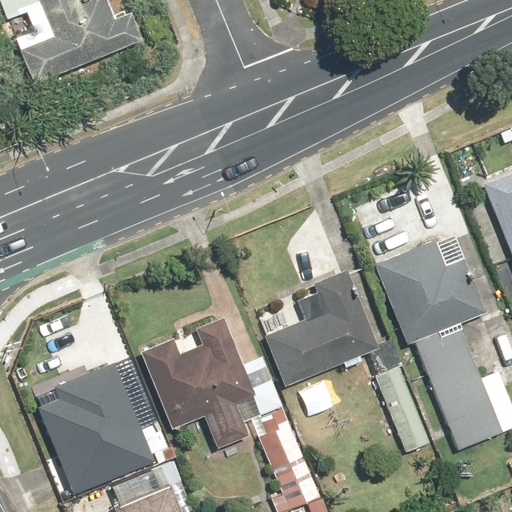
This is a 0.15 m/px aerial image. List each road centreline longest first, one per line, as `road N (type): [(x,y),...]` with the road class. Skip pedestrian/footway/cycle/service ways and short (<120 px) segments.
road 1 (secondary): [(266,114),(511,12)]
road 2 (secondary): [(31,214),(266,114)]
road 3 (residential): [(216,0),(266,114)]
